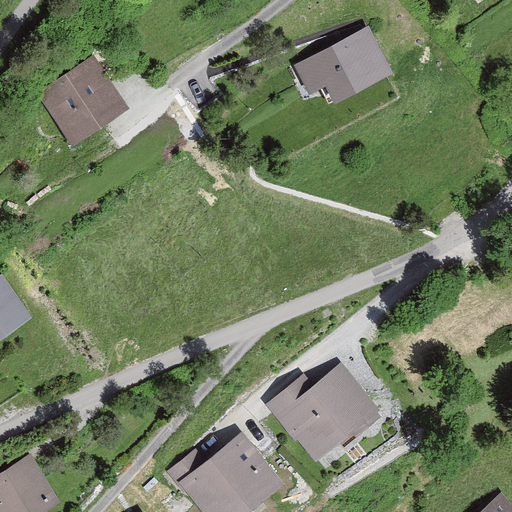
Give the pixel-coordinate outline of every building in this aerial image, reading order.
[(387,80),(366,34),(292,67),(307,99),(324,91),(331,105),(387,80)] [(125,113),(92,61),(33,99),(67,151),(125,113)] [(0,336),(29,316),(0,275),(0,336)] [(377,418),(338,370),(314,389),(305,378),(268,409),(315,467),(377,418)] [(256,511),(284,490),(241,435),(205,463),(196,451),(166,474),(195,511),(256,511)] [(42,511),(57,504),(29,457),(0,473),(0,511),(42,511)] [(511,511),(511,510),(500,498),(484,511),(511,511)]
